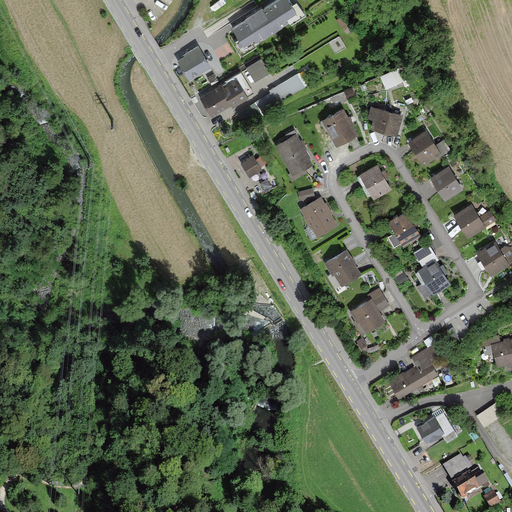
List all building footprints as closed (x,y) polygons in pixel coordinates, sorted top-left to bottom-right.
[(280,0),(264,11),(262,9),(260,10),(246,19),(247,21),(233,30),(245,47),(254,41),(256,44),(289,23),(291,25),(306,16),(297,3),(293,6),(288,0),(280,0)] [(354,25),(345,14),(336,22),(345,32),(354,25)] [(178,62),(190,81),(211,68),(198,46),(183,55),(185,58),(178,62)] [(262,59),(247,69),(255,83),(271,74),(262,59)] [(401,67),(383,75),(388,88),(407,80),(401,67)] [(255,103),(263,117),(307,91),(296,74),(269,91),(270,93),(255,103)] [(200,99),(212,117),(231,105),(233,108),(248,98),(236,80),(224,88),(221,85),(200,99)] [(373,120),(371,127),(395,134),(401,114),(370,106),(367,118),(373,120)] [(322,120),(336,143),(355,132),(341,108),(322,120)] [(422,161),(438,152),(439,155),(449,149),(442,138),(433,143),(425,129),(409,139),(422,161)] [(274,144),(291,174),(312,162),(295,132),(274,144)] [(259,169),(251,155),(240,162),(248,176),(259,169)] [(357,175),(370,198),(389,187),(376,165),(357,175)] [(430,176),(442,198),(461,187),(448,166),(430,176)] [(269,186),(267,180),(259,183),(261,189),(269,186)] [(313,197),(311,188),(297,191),(298,199),(313,197)] [(320,195),(299,208),(315,235),(336,223),(320,195)] [(454,215),(466,235),(494,219),(488,210),(477,216),(471,205),(454,215)] [(388,220),(401,243),(419,233),(406,210),(388,220)] [(490,272),(511,259),(511,252),(504,246),(500,249),(494,240),(477,250),(490,272)] [(413,250),(423,266),(435,258),(436,258),(427,242),(413,250)] [(324,261),(337,284),(359,271),(346,248),(324,261)] [(418,285),(424,296),(449,281),(435,258),(423,266),(415,270),(423,282),(418,285)] [(383,319),(378,309),(387,304),(378,288),(369,293),(371,297),(349,308),(356,320),(359,318),(364,329),(383,319)] [(459,339),(452,325),(447,328),(454,341),(459,339)] [(365,344),(361,337),(355,340),(359,347),(365,344)] [(511,338),(492,344),(497,366),(511,362),(511,338)] [(386,381),(395,396),(436,373),(427,358),(438,352),(433,344),(411,356),(416,364),(386,381)] [(504,413),(496,402),(476,415),(483,426),(504,413)] [(442,413),(418,427),(425,440),(440,432),(445,441),(455,435),(442,413)] [(468,469),(460,455),(442,466),(450,480),(468,469)] [(488,484),(478,467),(453,482),(463,499),(488,484)] [(498,502),(492,492),(482,498),(489,508),(498,502)]
